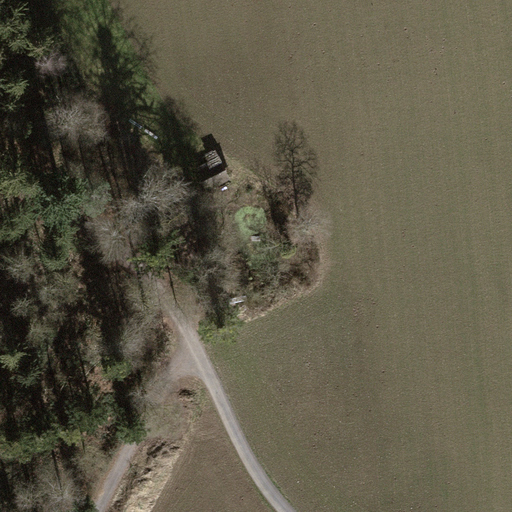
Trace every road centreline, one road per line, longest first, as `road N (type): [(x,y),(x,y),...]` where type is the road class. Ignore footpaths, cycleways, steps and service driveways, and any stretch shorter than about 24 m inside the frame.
road 1 (track): [(0,178),(151,299),(191,351)]
road 2 (unclassified): [(191,351),(242,457),(284,511)]
road 3 (track): [(99,511),(191,351)]
